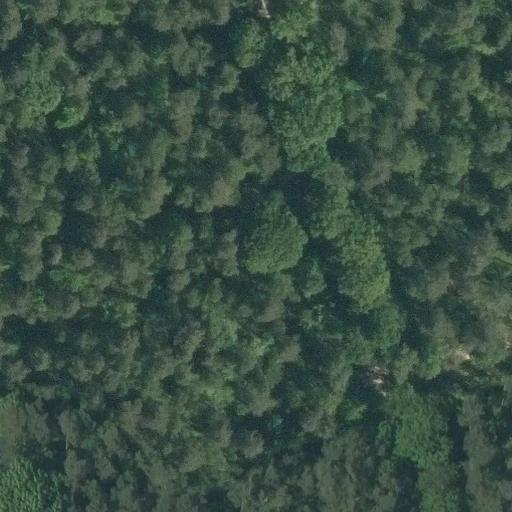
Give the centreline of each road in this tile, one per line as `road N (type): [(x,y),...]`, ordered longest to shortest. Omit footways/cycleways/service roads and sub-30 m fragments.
road 1 (track): [(323,225),(0,323)]
road 2 (track): [(323,225),(257,0)]
road 3 (track): [(370,371),(323,225)]
road 4 (track): [(413,511),(370,371)]
road 5 (track): [(511,350),(370,371)]
